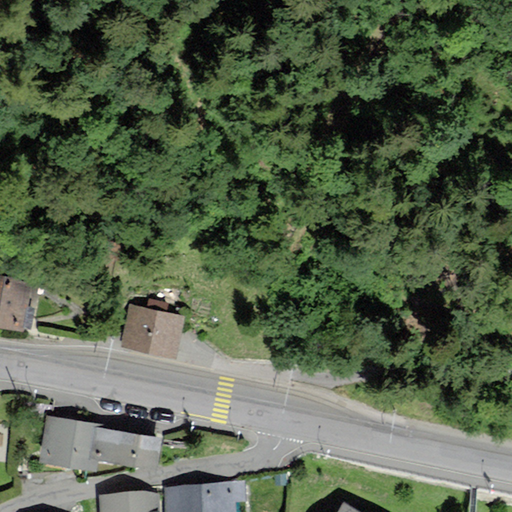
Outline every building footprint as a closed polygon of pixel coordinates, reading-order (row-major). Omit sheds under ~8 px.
[(0,279),(0,325),(21,330),(31,286),(0,279)] [(133,307),(125,345),(175,356),(183,318),(133,307)] [(159,468),(163,441),(107,433),(107,427),(52,419),(46,463),(98,470),(100,460),(159,468)] [(243,485),(168,487),(169,511),(232,511),(232,499),(244,499),(243,485)] [(157,511),(157,495),(104,497),(104,511),(157,511)]
